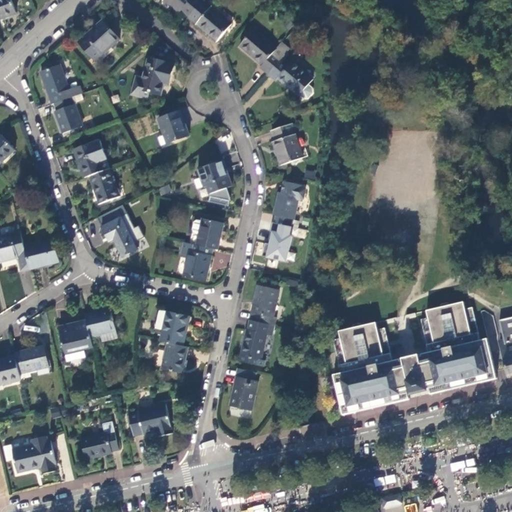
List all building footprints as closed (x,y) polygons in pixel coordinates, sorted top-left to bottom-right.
[(7,0),(0,0),(0,23),(13,19),(7,0)] [(180,9),(187,15),(200,0),(166,0),(179,11),(180,9)] [(230,23),(202,0),(200,0),(187,15),(216,39),(230,23)] [(96,62),(120,40),(103,21),(79,43),(96,62)] [(259,65),(267,72),(280,57),(272,50),(276,46),(252,27),(239,43),(261,63),(259,65)] [(280,57),(267,72),(275,78),(277,76),(298,94),(299,93),(307,83),(312,77),(291,59),(288,63),(280,57)] [(173,65),(148,59),(143,78),(140,89),(149,92),(161,95),(166,77),(170,77),(173,65)] [(51,97),(54,103),(71,97),(82,93),(80,86),(69,89),(60,65),(53,67),(52,65),(47,67),(48,69),(40,72),(49,97),(51,97)] [(147,100),(149,92),(140,89),(143,78),(136,76),(130,95),(147,100)] [(307,83),(299,93),(303,96),(307,96),(311,91),(311,86),(307,83)] [(82,126),(71,97),(54,103),(56,110),(54,111),(62,133),(82,126)] [(190,135),(181,110),(159,118),(168,143),(190,135)] [(302,155),(290,121),(271,128),(274,138),(272,139),(281,162),(302,155)] [(1,138),(0,138),(0,165),(15,153),(1,138)] [(100,140),(74,149),(85,177),(89,176),(102,171),(99,161),(107,158),(100,140)] [(225,162),(204,169),(212,191),(233,185),(225,162)] [(121,197),(110,168),(102,171),(89,176),(100,205),(121,197)] [(285,180),(283,191),(299,194),(298,197),(301,198),(304,197),(306,186),(305,184),(285,180)] [(276,214),(274,221),(292,225),(298,197),(299,194),(283,191),(279,190),(274,213),(276,214)] [(140,249),(123,217),(104,228),(111,243),(115,241),(124,258),(140,249)] [(199,233),(197,244),(212,247),(218,248),(224,222),(203,218),(202,221),(199,233)] [(195,232),(199,233),(202,221),(197,220),(195,221),(193,230),(195,232)] [(291,232),(292,225),(274,221),(273,228),(271,228),(267,249),(291,255),(296,232),(291,232)] [(31,270),(26,248),(22,232),(0,238),(0,264),(19,260),(22,272),(31,270)] [(56,241),(26,248),(31,270),(31,271),(61,264),(56,241)] [(204,279),(212,247),(197,244),(185,241),(183,252),(190,254),(186,275),(204,279)] [(280,289),(259,284),(252,319),(272,324),(275,324),(276,325),(278,317),(274,316),(280,289)] [(430,354),(423,355),(423,357),(420,358),(428,389),(431,389),(432,396),(446,392),(498,379),(489,340),(482,341),(474,309),(467,310),(465,303),(428,312),(430,319),(422,321),(430,354)] [(157,329),(165,331),(169,312),(162,310),(157,329)] [(112,311),(87,316),(88,322),(92,338),(117,332),(112,311)] [(165,331),(163,342),(169,343),(184,347),(190,317),(169,312),(165,331)] [(511,316),(499,320),(503,339),(498,340),(507,378),(511,377),(511,316)] [(273,335),(275,324),(272,324),(252,319),(249,329),(248,329),(242,355),(244,355),(243,361),(265,366),(266,360),(262,359),(268,334),(273,335)] [(66,354),(95,348),(92,338),(88,322),(60,328),(66,354)] [(402,361),(394,362),(386,329),(379,331),(377,324),(340,333),(342,340),(335,342),(343,375),(335,376),(345,416),(371,410),(411,401),(409,394),(412,393),(405,362),(402,362),(402,361)] [(183,374),(189,348),(184,347),(169,343),(163,370),(183,374)] [(44,347),(16,354),(16,357),(22,380),(32,377),(31,371),(48,368),(44,347)] [(0,385),(22,380),(16,357),(0,360),(0,385)] [(420,358),(405,362),(412,393),(428,389),(420,358)] [(255,381),(257,372),(240,368),(232,405),(252,410),(259,381),(255,381)] [(175,435),(167,406),(140,412),(140,413),(130,415),(134,437),(144,435),(144,436),(158,433),(160,439),(175,435)] [(121,450),(114,423),(105,425),(107,435),(84,441),(88,460),(115,454),(115,451),(121,450)] [(57,465),(53,444),(49,444),(47,438),(33,441),(34,448),(14,453),(16,461),(18,474),(43,468),(45,475),(57,473),(55,465),(57,465)] [(8,463),(16,461),(14,453),(12,447),(5,448),(8,463)] [(476,461),(451,461),(451,472),(476,472),(476,461)] [(376,488),(397,482),(394,473),(373,479),(376,488)] [(400,495),(382,500),(384,509),(402,504),(400,495)] [(405,511),(417,511),(416,503),(405,505),(405,511)]
